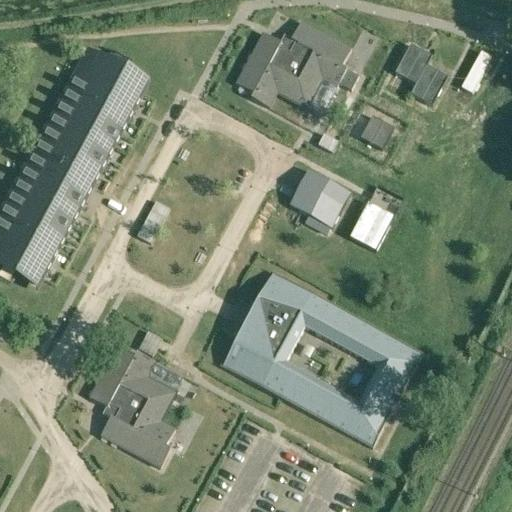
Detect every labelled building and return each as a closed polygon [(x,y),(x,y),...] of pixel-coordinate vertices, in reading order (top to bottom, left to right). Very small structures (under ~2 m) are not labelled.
[(252,100),(270,110),(278,94),(306,109),(322,81),(337,90),(339,86),(347,72),(342,70),(352,51),(302,24),(293,41),(297,43),(291,55),(279,49),(281,44),(264,35),(237,86),(254,95),(252,100)] [(415,86),(425,68),(431,58),(410,47),(394,75),(415,86)] [(95,62),(0,237),(0,266),(40,287),(86,201),(81,199),(91,179),(99,177),(146,90),(95,62)] [(446,79),(425,68),(415,86),(410,96),(431,107),(446,79)] [(347,72),(339,86),(352,93),(359,79),(350,74),(347,72)] [(511,97),(501,115),(511,121),(511,97)] [(322,139),(318,147),(332,154),(337,144),(323,137),(322,139)] [(292,207),(333,229),(351,196),(310,173),(292,207)] [(170,211),(156,204),(137,239),(151,246),(170,211)] [(395,220),(368,206),(349,241),(376,255),(395,220)] [(372,451),(385,427),(388,422),(396,407),(400,400),(408,384),(411,380),(424,356),(271,273),(270,274),(273,275),(223,368),(220,367),(220,368),(372,451)] [(148,334),(144,342),(139,351),(154,358),(158,350),(163,341),(148,334)] [(101,438),(161,470),(170,453),(166,450),(175,432),(160,424),(175,395),(174,395),(182,379),(155,364),(138,355),(135,360),(117,350),(90,400),(106,409),(109,405),(120,411),(114,423),(110,421),(101,438)]
